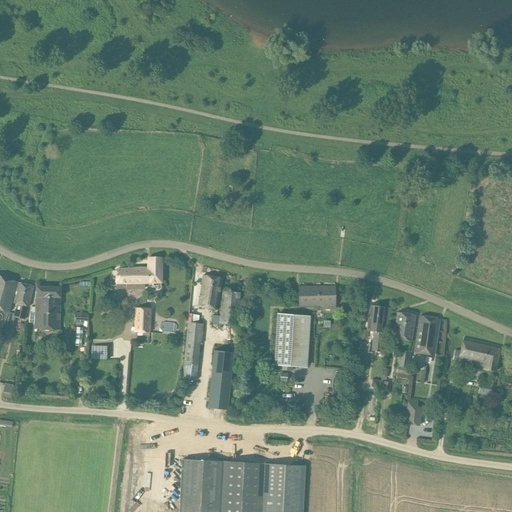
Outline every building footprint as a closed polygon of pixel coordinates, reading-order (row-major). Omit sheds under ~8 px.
[(162,283),(162,258),(148,258),(148,268),(117,270),(117,289),(146,288),(146,283),(162,283)] [(0,275),(0,309),(9,312),(18,280),(0,275)] [(222,278),(203,275),(198,307),(217,310),(222,278)] [(33,286),(18,283),(14,303),(17,304),(14,314),(8,312),(2,339),(10,341),(15,318),(25,320),(28,307),(29,307),(33,286)] [(35,323),(35,330),(59,330),(60,298),(60,290),(61,288),(36,287),(36,297),(36,307),(35,323)] [(335,310),(335,287),(299,287),(299,306),(325,305),(325,310),(335,310)] [(240,293),(223,291),(219,324),(237,326),(240,293)] [(367,331),(367,332),(373,332),(371,351),(385,353),(390,308),(387,308),(370,306),(369,316),(367,331)] [(151,309),(137,308),(135,332),(150,333),(151,309)] [(415,315),(397,312),(393,339),(411,341),(415,315)] [(88,314),(76,313),(75,323),(80,323),(80,326),(84,326),(84,323),(88,323),(88,314)] [(194,314),(189,314),(183,379),(197,380),(200,344),(202,344),(204,324),(194,323),(194,314)] [(310,317),(278,315),(275,365),(307,367),(310,317)] [(440,319),(420,316),(414,352),(434,356),(438,329),(440,319)] [(253,335),(238,333),(236,344),(251,346),(253,335)] [(500,348),(463,340),(460,352),(455,351),(453,360),(485,367),(484,370),(495,372),(500,348)] [(411,352),(399,350),(395,376),(397,376),(396,378),(407,380),(411,352)] [(233,353),(214,351),(214,353),(208,408),(227,410),(233,353)] [(493,381),(482,378),(478,394),(489,397),(493,381)] [(372,379),(372,383),(374,387),(380,388),(381,381),(372,379)] [(13,386),(5,384),(3,392),(11,394),(13,386)] [(421,407),(417,407),(418,401),(409,400),(407,414),(406,424),(419,426),(420,416),(421,407)] [(264,464),(183,459),(179,511),(302,511),(305,465),(264,464)]
